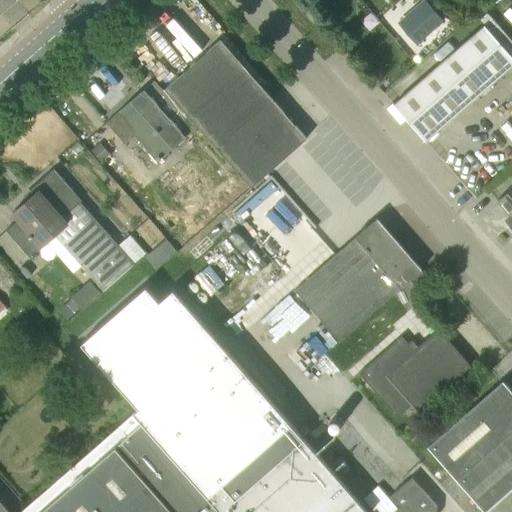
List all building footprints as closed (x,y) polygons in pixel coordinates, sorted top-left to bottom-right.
[(0,0),(0,14),(17,0),(0,0)] [(418,43),(443,21),(426,1),(401,23),(418,43)] [(427,141),(511,67),(511,53),(487,25),(395,105),(427,141)] [(180,106),(197,126),(250,187),(307,138),(220,40),(164,89),(170,95),(180,106)] [(161,158),(197,126),(164,89),(155,79),(106,123),(125,145),(135,137),(154,159),(156,157),(159,161),(162,159),(161,158)] [(102,162),(111,153),(100,143),(91,152),(102,162)] [(103,290),(132,265),(134,263),(110,235),(80,201),(81,200),(55,169),(31,190),(35,194),(13,214),(18,220),(7,231),(31,256),(56,234),(103,290)] [(511,190),(500,201),(511,215),(511,217),(507,221),(511,226),(511,190)] [(422,270),(377,218),(294,289),(340,341),(422,270)] [(163,302),(162,302),(149,288),(86,345),(140,408),(18,511),(40,511),(143,423),(207,496),(291,423),(178,290),(163,302)] [(470,365),(439,328),(414,350),(401,336),(359,373),(397,417),(411,404),(417,411),(470,365)] [(485,511),(511,488),(511,391),(503,380),(427,446),(485,511)] [(221,511),(207,496),(143,423),(40,511),(221,511)] [(221,511),(367,511),(291,423),(207,496),(221,511)] [(375,511),(373,510),(370,511),(436,511),(437,506),(411,477),(390,496),(400,507),(393,511),(375,511)] [(0,511),(11,511),(0,499),(0,511)]
